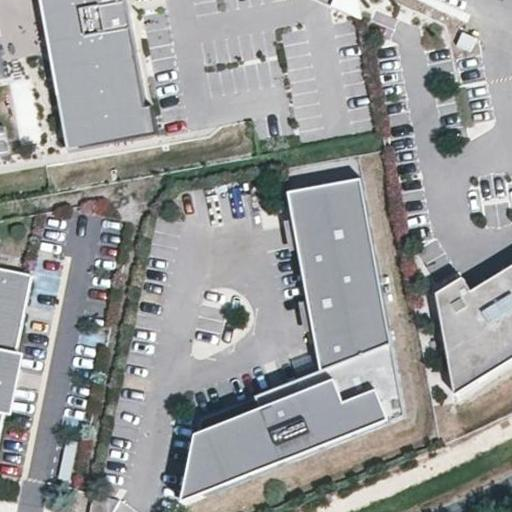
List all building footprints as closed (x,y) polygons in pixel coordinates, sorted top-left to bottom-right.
[(120,0),(42,0),(70,153),(110,146),(108,138),(152,130),(149,109),(129,2),(121,3),(120,0)] [(338,0),(334,7),(356,19),(367,1),(365,0),(338,0)] [(155,107),(149,109),(152,130),(108,138),(110,146),(161,137),(155,107)] [(325,371),(203,422),(185,505),(408,417),(364,182),(291,193),(325,371)] [(25,331),(44,335),(47,320),(49,321),(63,259),(43,255),(25,331)] [(0,438),(11,384),(14,369),(33,276),(0,269),(0,438)] [(465,279),(439,295),(458,397),(511,363),(511,269),(474,293),(465,279)] [(21,370),(14,369),(11,384),(18,386),(21,370)]
